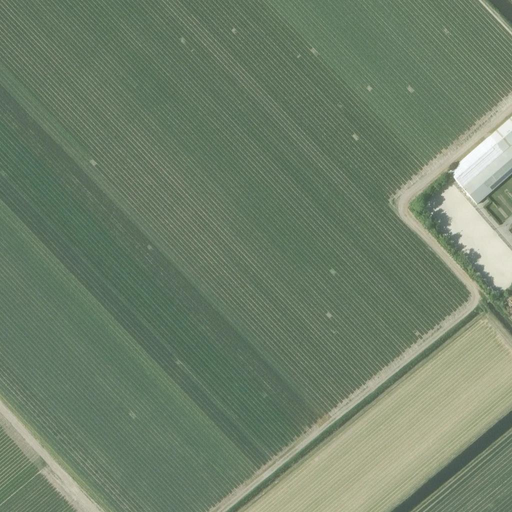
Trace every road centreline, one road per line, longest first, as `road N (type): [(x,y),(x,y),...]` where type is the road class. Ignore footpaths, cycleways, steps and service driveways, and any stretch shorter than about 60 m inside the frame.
road 1 (track): [(220,511),(481,300),(396,205),(511,104)]
road 2 (track): [(0,409),(96,511)]
